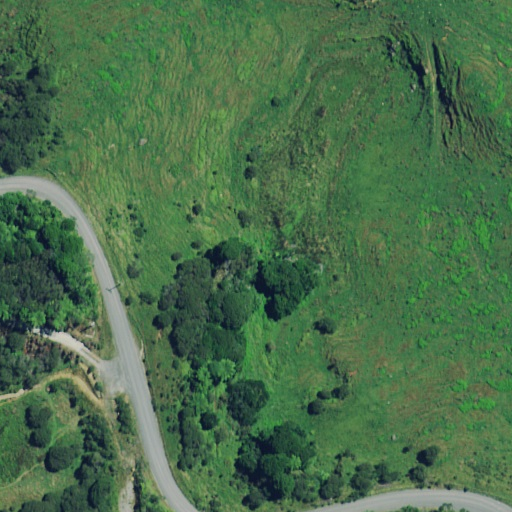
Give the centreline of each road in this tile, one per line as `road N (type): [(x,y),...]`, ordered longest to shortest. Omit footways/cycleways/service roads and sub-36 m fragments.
road 1 (unclassified): [(0,176),(20,175),(61,199),(111,269),(136,368),(183,476),(216,511)]
road 2 (unclassified): [(280,511),(331,496),(478,498),(495,511)]
